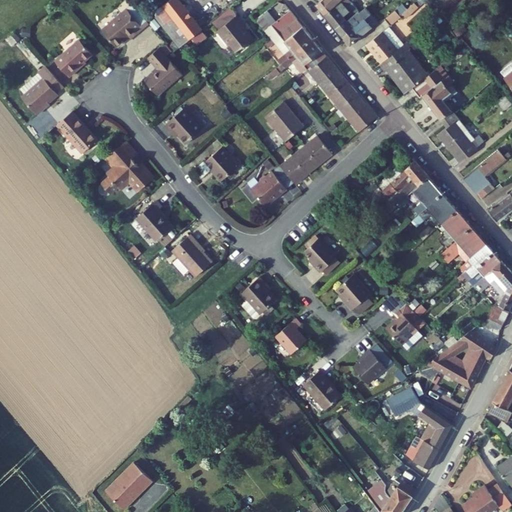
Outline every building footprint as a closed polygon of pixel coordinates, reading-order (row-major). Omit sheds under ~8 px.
[(120,29),(138,14),(127,0),(117,0),(92,20),(105,37),(118,27),(120,29)] [(163,0),(148,11),(165,35),(187,19),(174,0),(163,0)] [(216,13),(226,6),(221,0),(213,0),(199,11),(206,20),(216,13)] [(320,0),(317,3),(328,15),(346,0),(320,0)] [(350,4),(347,0),(346,0),(328,15),(338,28),(345,22),(338,14),(344,9),(346,11),(349,8),(348,6),(350,4)] [(265,14),(255,3),(243,12),(252,23),(265,14)] [(265,15),(265,14),(252,23),(260,34),(289,13),(280,3),(265,15)] [(422,9),(418,4),(404,17),(408,21),(422,9)] [(206,20),(205,21),(216,36),(218,35),(223,43),(230,37),(231,39),(241,31),(232,19),(234,17),(226,6),(216,13),(206,20)] [(351,43),(379,19),(371,9),(358,20),(343,33),(351,43)] [(277,55),(304,31),(289,13),(260,34),(275,50),(269,55),(272,58),(277,55)] [(391,27),(401,19),(397,13),(386,22),(391,27)] [(358,20),(355,16),(346,23),(345,22),(338,28),(343,33),(358,20)] [(390,29),(383,34),(398,51),(402,48),(404,46),(390,29)] [(320,49),(304,31),(277,55),(272,58),(275,63),(290,50),(302,64),(320,49)] [(69,32),(46,51),(61,68),(67,63),(66,61),(84,45),(77,37),(75,39),(69,32)] [(383,34),(367,47),(382,65),(398,51),(383,34)] [(148,40),(137,49),(147,61),(134,72),(147,88),(172,66),(148,40)] [(428,78),(402,48),(398,51),(382,65),(388,73),(392,70),(410,93),(428,78)] [(315,79),(332,64),(320,49),(302,64),(315,79)] [(53,77),(37,57),(11,79),(15,84),(12,88),(27,106),(35,99),(34,97),(48,85),(47,83),(53,77)] [(511,62),(508,58),(497,67),(502,74),(501,74),(511,87),(511,62)] [(315,79),(327,94),(345,79),(332,64),(315,79)] [(442,66),(428,78),(434,86),(423,96),(442,119),(454,110),(443,97),(453,89),(449,85),(453,82),(449,78),(445,81),(442,77),(447,72),(442,66)] [(340,110),(358,94),(345,79),(327,94),(340,110)] [(264,116),(283,102),(273,90),(255,106),(264,116)] [(340,110),(352,123),(370,108),(358,94),(340,110)] [(173,101),(154,117),(161,125),(164,123),(176,137),(192,122),(173,101)] [(295,115),(283,102),(264,116),(276,131),(278,130),(295,115)] [(62,103),(47,116),(72,145),(87,132),(80,123),(78,125),(73,119),(75,117),(62,103)] [(353,125),(371,109),(370,108),(352,123),(353,125)] [(447,125),(459,116),(456,112),(454,110),(442,119),(447,125)] [(461,161),(483,142),(478,136),(475,138),(471,142),(455,123),(459,119),(459,120),(461,119),(459,116),(447,125),(449,127),(439,136),(461,161)] [(475,138),(459,120),(459,119),(455,123),(471,142),(475,138)] [(307,127),(269,160),(285,178),(323,146),(307,127)] [(115,134),(96,151),(103,160),(96,165),(99,168),(91,174),(101,185),(108,179),(110,182),(119,174),(127,184),(144,170),(131,156),(129,158),(122,151),(127,148),(115,134)] [(229,158),(212,139),(195,154),(204,164),(203,166),(210,174),(229,158)] [(482,202),(497,190),(485,177),(511,155),(508,152),(504,155),(499,149),(463,179),(482,202)] [(418,160),(384,188),(389,194),(393,189),(395,192),(413,177),(421,186),(432,176),(418,160)] [(249,177),(241,184),(255,201),(263,195),(261,193),(269,186),(270,188),(277,183),(263,165),(257,170),(253,170),(249,174),(249,177)] [(447,193),(432,176),(421,186),(398,206),(403,211),(420,196),(426,203),(424,206),(428,210),(447,193)] [(343,190),(339,193),(346,202),(355,194),(345,183),(340,187),(343,190)] [(146,193),(126,210),(146,233),(161,220),(146,203),(151,199),(146,193)] [(427,239),(460,210),(447,193),(428,210),(431,214),(434,212),(440,220),(423,234),(427,239)] [(511,193),(491,210),(501,223),(511,214),(511,193)] [(386,217),(398,206),(392,199),(380,210),(386,217)] [(456,243),(475,227),(460,210),(427,239),(431,243),(448,229),(455,236),(452,238),(456,243)] [(180,226),(162,242),(168,249),(162,254),(173,266),(178,261),(184,267),(200,254),(188,239),(190,238),(180,226)] [(462,266),(489,243),(475,227),(456,243),(459,246),(462,244),(469,252),(453,266),(457,271),(462,266)] [(308,228),(293,242),(303,254),(301,256),(309,263),(310,262),(324,249),(326,247),(308,228)] [(489,243),(462,266),(470,275),(497,251),(489,243)] [(324,249),(310,262),(314,266),(328,254),(324,249)] [(485,276),(485,275),(504,260),(497,251),(470,275),(462,281),(464,285),(480,271),(485,276)] [(501,275),(511,286),(501,305),(495,302),(482,328),(502,329),(511,309),(511,268),(504,260),(485,275),(492,282),(501,275)] [(340,302),(344,298),(359,285),(360,284),(342,264),(324,281),(332,289),(331,291),(340,302)] [(252,304),(260,297),(266,292),(257,282),(253,277),(255,275),(249,269),(231,285),(250,306),(252,304)] [(365,292),(359,285),(344,298),(350,305),(365,292)] [(263,301),(260,297),(252,304),(255,308),(263,301)] [(391,300),(389,302),(406,320),(411,315),(404,308),(401,311),(391,300)] [(406,320),(389,302),(388,301),(382,307),(385,309),(375,318),(391,336),(407,322),(406,320)] [(296,333),(286,321),(290,317),(285,311),(265,327),(281,346),(296,333)] [(457,325),(437,338),(409,355),(413,360),(420,356),(464,381),(479,350),(481,351),(488,340),(457,325)] [(375,358),(359,340),(352,346),(354,348),(342,358),(357,374),(375,358)] [(310,361),(295,374),(317,400),(331,387),(321,376),(322,375),(310,361)] [(446,397),(449,390),(433,384),(427,397),(458,409),(461,403),(446,397)] [(511,415),(511,397),(500,392),(491,411),(509,421),(511,415)] [(415,431),(408,444),(406,448),(404,452),(424,464),(446,418),(419,398),(412,407),(421,413),(415,424),(418,426),(415,431)] [(511,429),(508,423),(502,426),(508,436),(511,434),(511,429)] [(125,454),(97,483),(115,501),(129,487),(128,486),(132,482),(133,483),(144,473),(125,454)] [(506,481),(508,479),(511,476),(511,454),(496,464),(506,481)] [(376,473),(362,485),(384,511),(392,511),(400,503),(385,492),(386,491),(385,490),(381,485),(379,483),(379,477),(376,473)] [(385,490),(386,491),(395,477),(389,473),(381,485),(385,490)] [(395,477),(386,491),(385,492),(400,503),(412,485),(396,475),(395,477)] [(511,503),(498,482),(488,488),(485,482),(470,491),(472,494),(461,502),(467,511),(483,511),(482,509),(496,500),(502,509),(511,503)] [(377,511),(367,499),(360,504),(366,511),(348,511),(347,511),(377,511)]
